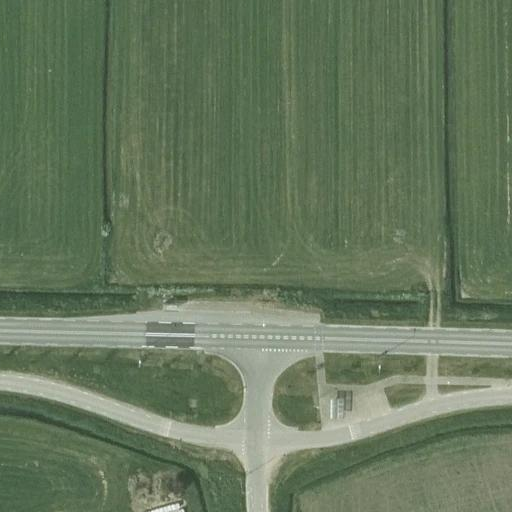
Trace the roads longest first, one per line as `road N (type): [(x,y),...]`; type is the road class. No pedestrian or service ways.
road 1 (unclassified): [(0,383),(186,435),(257,440)]
road 2 (unclassified): [(257,440),(326,439),(431,406),(511,396)]
road 3 (secondary): [(259,338),(0,331)]
road 4 (secondary): [(511,345),(259,338)]
